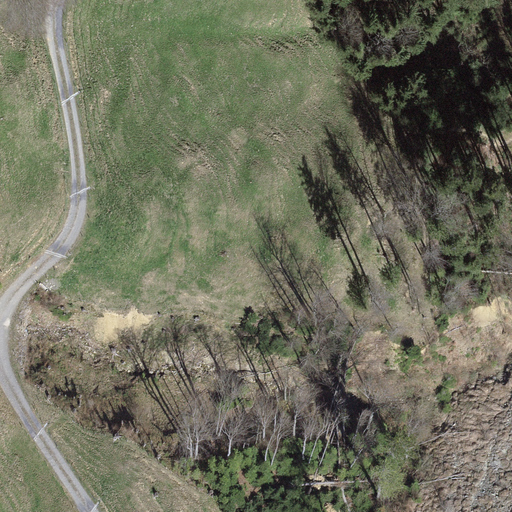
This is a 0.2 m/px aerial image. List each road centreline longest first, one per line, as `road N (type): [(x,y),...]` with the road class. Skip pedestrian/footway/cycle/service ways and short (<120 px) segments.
road 1 (track): [(88,511),(30,429),(5,341),(13,307),(58,254)]
road 2 (track): [(58,254),(78,212),(81,183),(54,0)]
